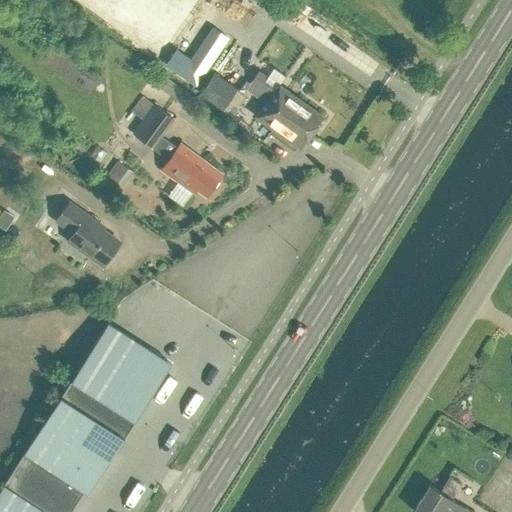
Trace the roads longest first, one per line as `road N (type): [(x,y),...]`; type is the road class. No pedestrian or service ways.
road 1 (primary): [(192,511),(511,6)]
road 2 (unclassified): [(339,511),(511,239)]
